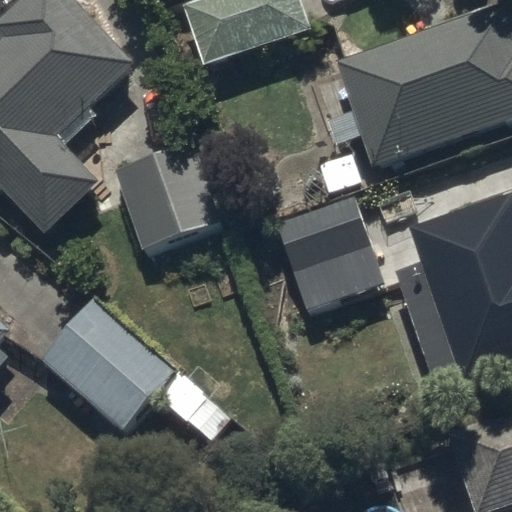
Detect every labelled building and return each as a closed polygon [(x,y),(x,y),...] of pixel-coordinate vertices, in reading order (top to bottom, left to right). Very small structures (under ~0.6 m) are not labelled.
[(141,74),(69,0),(39,0),(0,38),(0,51),(2,53),(0,54),(0,208),(7,202),(51,247),(106,194),(71,158),(102,127),(95,119),(141,74)] [(163,0),(168,13),(203,0),(163,0)] [(302,0),(225,0),(188,13),(208,76),(316,41),(302,0)] [(511,20),(343,73),(377,182),(511,139),(511,20)] [(203,155),(119,182),(144,260),(227,233),(203,155)] [(442,397),(468,388),(470,394),(511,379),(511,207),(416,240),(436,296),(410,305),(442,397)] [(388,296),(360,209),(282,234),(310,321),(388,296)] [(179,376),(98,309),(47,370),(128,438),(179,376)] [(0,386),(15,370),(5,362),(22,342),(0,322),(0,386)] [(511,511),(511,423),(451,444),(454,451),(395,472),(408,511),(511,511)]
